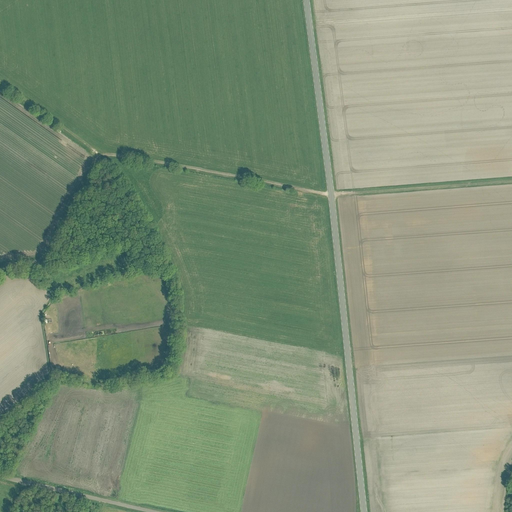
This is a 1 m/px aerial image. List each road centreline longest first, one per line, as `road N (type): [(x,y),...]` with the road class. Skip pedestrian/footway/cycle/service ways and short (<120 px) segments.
road 1 (primary): [(363,511),(305,0)]
road 2 (track): [(98,154),(330,195),(511,181)]
road 3 (track): [(0,267),(46,254),(98,154)]
road 4 (unclassified): [(155,511),(0,476)]
road 5 (track): [(0,82),(98,154)]
